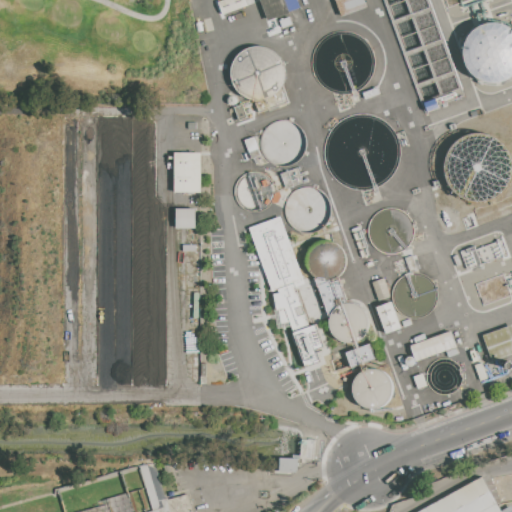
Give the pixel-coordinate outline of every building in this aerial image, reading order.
[(220,15),(247,5),(245,0),(220,0),(215,2),(220,15)] [(299,11),(296,0),(260,0),(265,19),(299,11)] [(333,0),(338,16),(365,9),(362,0),(333,0)] [(458,68),(511,87),(511,86),(511,31),(476,19),(458,68)] [(291,102),(274,43),(228,57),(239,96),(251,92),(257,112),(291,102)] [(174,192),(201,192),(201,152),(175,152),(174,192)] [(196,208),(176,208),(176,228),(195,229),(196,208)] [(250,226),(270,293),(280,328),(292,324),(305,366),(320,362),(317,350),(324,348),(316,323),(308,326),(296,286),(303,284),(282,216),(250,226)] [(308,259),(329,320),(329,324),(334,339),(352,343),(354,348),(360,346),(361,337),(366,335),(368,323),(362,305),(344,302),(340,290),(341,285),(345,259),(340,244),(330,242),(310,249),(308,259)] [(385,334),(401,328),(392,302),(376,307),(385,334)] [(511,324),(483,334),(491,361),(511,354),(511,324)] [(410,344),(415,360),(446,352),(447,356),(457,353),(451,332),(410,344)] [(345,352),(350,368),(376,360),(370,343),(345,352)] [(354,406),(390,407),(391,371),(355,370),(354,406)] [(297,458),(279,458),(279,471),(297,471),(297,458)] [(149,511),(153,511),(139,467),(155,462),(167,499),(188,493),(193,511),(149,511)] [(429,511),(427,508),(484,478),(501,511),(429,511)]
